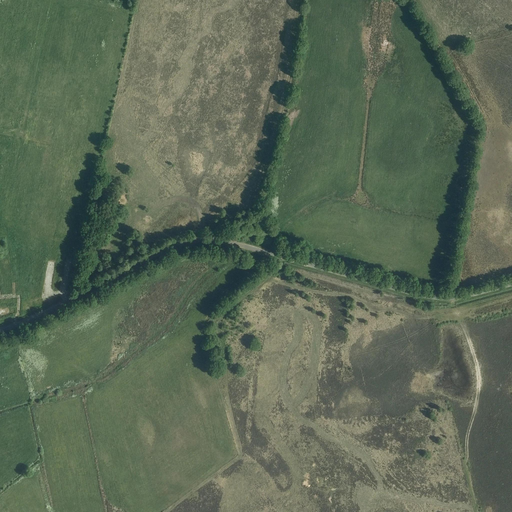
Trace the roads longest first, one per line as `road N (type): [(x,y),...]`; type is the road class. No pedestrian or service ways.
road 1 (unclassified): [(0,330),(178,244),(216,240),(285,258)]
road 2 (unclassified): [(511,283),(436,298),(285,258)]
